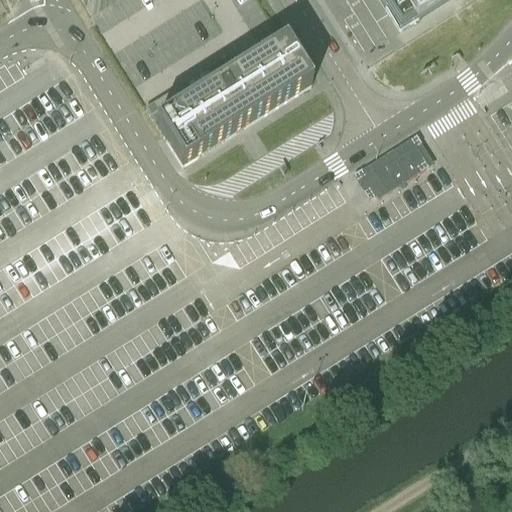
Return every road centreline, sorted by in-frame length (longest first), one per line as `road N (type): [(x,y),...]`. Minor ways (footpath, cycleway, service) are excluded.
road 1 (secondary): [(41,27),(70,37),(173,198),(222,220),(264,214),(382,138)]
road 2 (unclassified): [(382,138),(294,0)]
road 3 (secondary): [(382,138),(467,82),(511,40)]
road 4 (track): [(384,511),(511,431)]
